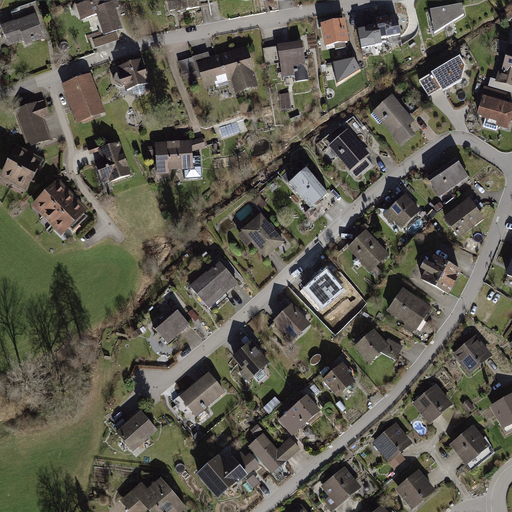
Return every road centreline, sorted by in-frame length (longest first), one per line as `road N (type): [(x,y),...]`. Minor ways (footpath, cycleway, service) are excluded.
road 1 (residential): [(511,163),(464,139),(445,140),(400,170),(248,314),(151,391)]
road 2 (residential): [(511,188),(469,294),(422,363),(260,511)]
road 3 (residential): [(6,90),(137,44),(364,2)]
